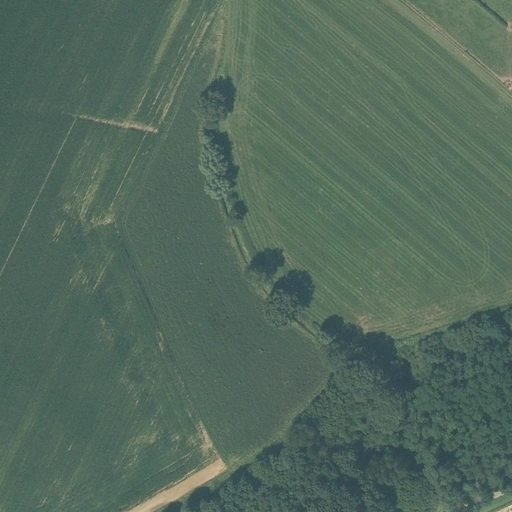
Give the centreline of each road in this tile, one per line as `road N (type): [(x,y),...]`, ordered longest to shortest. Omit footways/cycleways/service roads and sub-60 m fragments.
road 1 (track): [(340,357),(406,423),(448,511)]
road 2 (track): [(271,452),(341,367),(414,340)]
